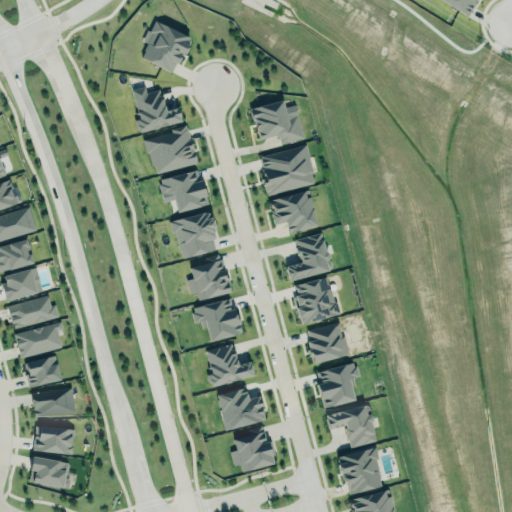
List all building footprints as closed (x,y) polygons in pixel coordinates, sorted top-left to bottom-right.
[(474,0),(437,0),(468,14),(474,0)] [(174,72),(188,35),(151,21),(143,41),(146,42),(140,59),(174,72)] [(139,131),(180,122),(176,107),(163,110),(159,89),(145,92),(143,86),(130,89),(139,131)] [(249,107),(282,99),(286,115),(297,113),(303,136),(281,142),(279,137),(275,134),(260,138),(258,130),(256,130),(249,107)] [(151,173),(195,163),(187,127),(143,137),(151,173)] [(258,156),(305,144),(314,182),(267,194),(258,156)] [(160,178),(196,168),(199,179),(200,179),(207,202),(177,211),(172,190),(161,193),(159,183),(161,183),(160,178)] [(0,180),(9,177),(13,187),(9,188),(12,196),(15,194),(18,201),(0,207),(0,180)] [(269,199),(308,188),(319,224),(288,233),(285,222),(273,226),(269,212),(272,211),(269,199)] [(0,213),(28,205),(35,228),(0,238),(0,213)] [(216,249),(207,211),(170,220),(179,258),(216,249)] [(282,262),(296,259),(291,237),(320,229),(330,267),(286,278),(282,262)] [(0,271),(32,262),(25,238),(0,245),(0,271)] [(185,278),(191,277),(189,267),(206,262),(204,256),(217,253),(219,259),(221,258),(224,270),(223,270),(225,277),(227,276),(229,283),(227,284),(229,291),(198,299),(196,292),(189,293),(185,278)] [(0,279),(5,300),(40,291),(34,267),(0,275),(0,279)] [(337,314),(327,276),(290,285),(299,323),(337,314)] [(6,305),(47,294),(50,305),(55,303),(58,315),(14,327),(13,321),(11,322),(6,305)] [(207,341),(239,333),(230,297),(190,307),(193,322),(202,320),(207,341)] [(55,330),(61,328),(59,321),(12,334),(19,358),(60,346),(55,330)] [(303,330),(312,363),(347,354),(338,321),(303,330)] [(252,376),(249,361),(236,364),(231,344),(203,350),(211,385),(252,376)] [(55,354),(61,379),(28,387),(25,373),(28,373),(25,361),(55,354)] [(316,371),(352,362),(353,367),(356,366),(358,375),(353,376),(355,384),(351,385),(355,399),(323,408),(316,383),(319,382),(316,371)] [(30,392),(71,386),(74,410),(33,416),(30,392)] [(216,394),(244,386),(248,398),(259,395),(262,405),(261,406),(263,413),(262,413),(264,419),(224,429),(219,409),(220,408),(216,394)] [(348,447),(376,440),(366,403),(323,414),(327,429),(342,425),(348,447)] [(36,425),(75,430),(72,454),(33,449),(36,425)] [(271,464),(263,425),(248,429),(249,434),(232,438),(234,450),(229,451),(232,465),(238,464),(240,471),(271,464)] [(338,456),(375,446),(379,458),(376,459),(381,477),(380,478),(382,485),(348,494),(346,484),(345,485),(342,472),(340,473),(337,464),(338,463),(337,458),(339,458),(338,456)] [(30,451),(55,456),(64,460),(61,483),(31,479),(33,468),(27,467),(30,451)] [(387,489),(392,511),(351,511),(348,499),(387,489)]
